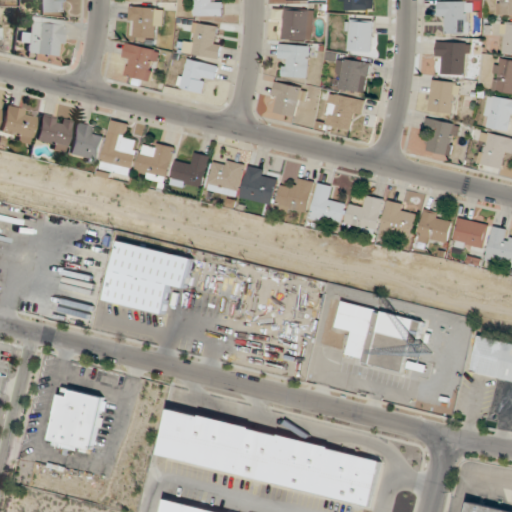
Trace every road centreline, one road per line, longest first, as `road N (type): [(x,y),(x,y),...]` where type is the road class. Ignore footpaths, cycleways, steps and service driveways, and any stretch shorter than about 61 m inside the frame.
road 1 (residential): [(511,195),(0,68)]
road 2 (tertiary): [(0,324),(511,448)]
road 3 (residential): [(385,165),(407,0)]
road 4 (residential): [(235,128),(254,0)]
